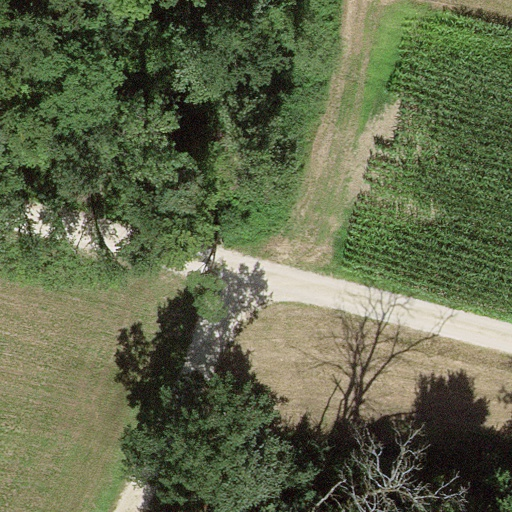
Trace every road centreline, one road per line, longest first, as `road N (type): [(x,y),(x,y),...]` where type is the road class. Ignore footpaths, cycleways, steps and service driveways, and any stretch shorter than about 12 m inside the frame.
road 1 (track): [(0,226),(511,339)]
road 2 (track): [(125,511),(202,362),(233,277)]
